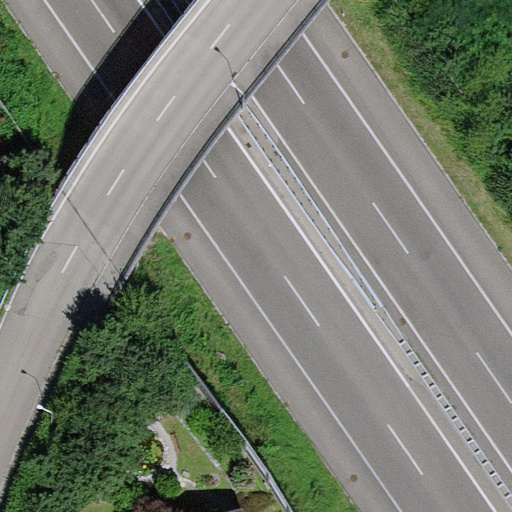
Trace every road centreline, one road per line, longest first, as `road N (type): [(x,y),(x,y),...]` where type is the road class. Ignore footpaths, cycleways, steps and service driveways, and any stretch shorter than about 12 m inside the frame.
road 1 (motorway): [(98,0),(450,511)]
road 2 (unclassified): [(0,417),(23,357),(92,239),(187,90),(257,0)]
road 3 (motorway): [(511,398),(237,0)]
